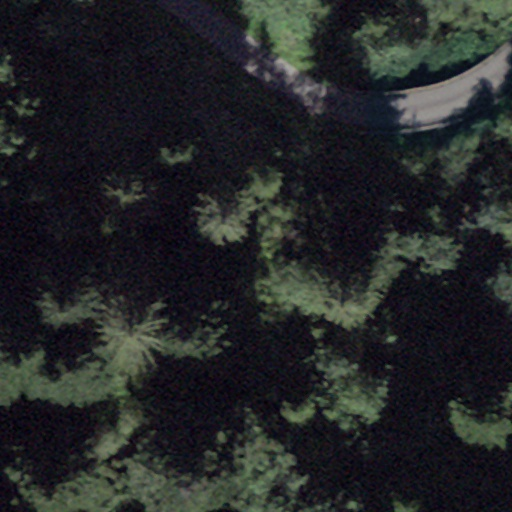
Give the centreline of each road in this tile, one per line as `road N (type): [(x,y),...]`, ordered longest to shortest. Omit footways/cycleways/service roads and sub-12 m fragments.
road 1 (track): [(328,106),(362,116),(436,116),(511,68)]
road 2 (track): [(328,106),(269,74),(169,0)]
